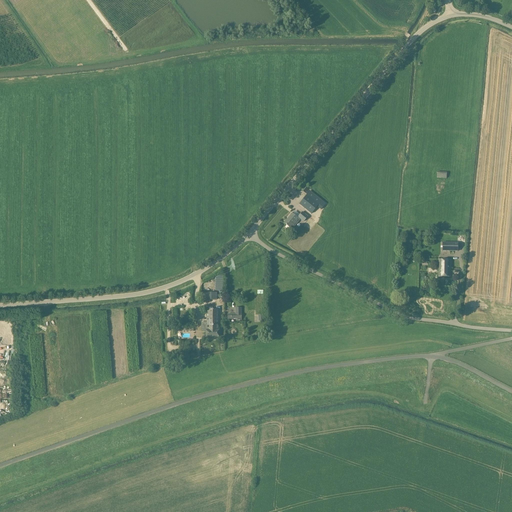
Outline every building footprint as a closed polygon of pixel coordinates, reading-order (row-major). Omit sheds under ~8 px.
[(320,210),(325,204),(310,191),(299,205),(311,214),(317,207),(320,210)] [(302,212),(298,217),(303,222),(308,217),(302,212)] [(292,214),(284,223),(292,230),(300,220),(292,214)] [(443,243),(443,252),(458,252),(458,243),(443,243)] [(439,260),(439,277),(450,277),(451,260),(439,260)] [(241,320),(241,314),(241,308),(235,308),(235,314),(227,315),(227,319),(237,319),(237,320),(241,320)] [(207,310),(207,323),(201,323),(201,331),(206,331),(206,337),(219,338),(219,331),(219,326),(217,326),(218,310),(207,310)]
